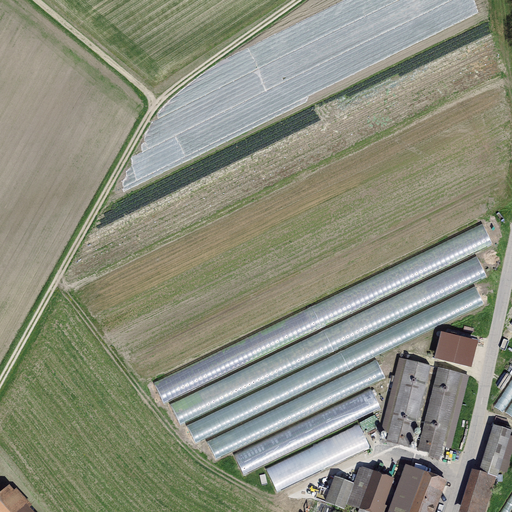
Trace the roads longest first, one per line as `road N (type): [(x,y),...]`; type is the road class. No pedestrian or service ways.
road 1 (track): [(297,0),(158,99),(0,382)]
road 2 (tertiary): [(511,254),(451,511)]
road 3 (track): [(38,0),(158,99)]
